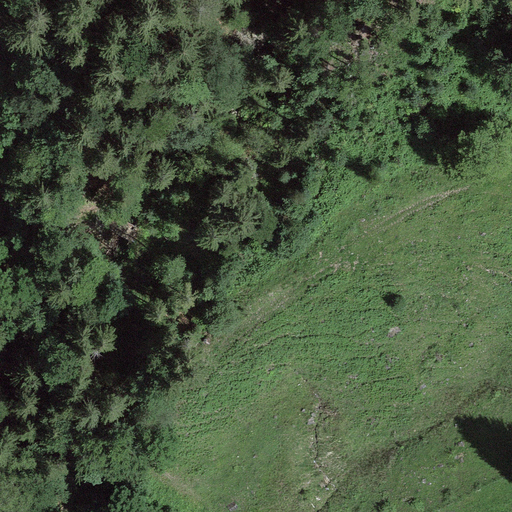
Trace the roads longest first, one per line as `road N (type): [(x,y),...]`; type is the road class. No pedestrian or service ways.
road 1 (track): [(124,310),(253,301),(362,225),(462,180),(511,172)]
road 2 (track): [(124,310),(138,281),(139,237),(76,206),(48,207),(0,230)]
